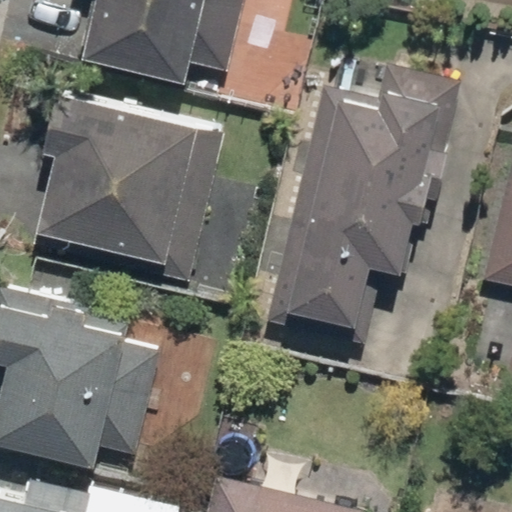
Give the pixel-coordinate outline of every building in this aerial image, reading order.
[(91,0),(79,57),(188,81),(206,0),(91,0)] [(320,80),(265,321),(365,344),(382,269),(402,273),(413,224),(431,228),(465,78),(383,59),(375,92),(320,80)] [(198,120),(54,86),(39,147),(51,150),(33,228),(165,259),(198,120)] [(511,150),(480,277),(511,284),(511,348),(503,383),(511,385),(511,150)] [(131,317),(0,284),(0,362),(4,363),(0,379),(0,443),(93,467),(131,317)] [(187,511),(190,502),(0,458),(0,511),(187,511)] [(361,511),(363,507),(241,479),(233,511),(361,511)]
